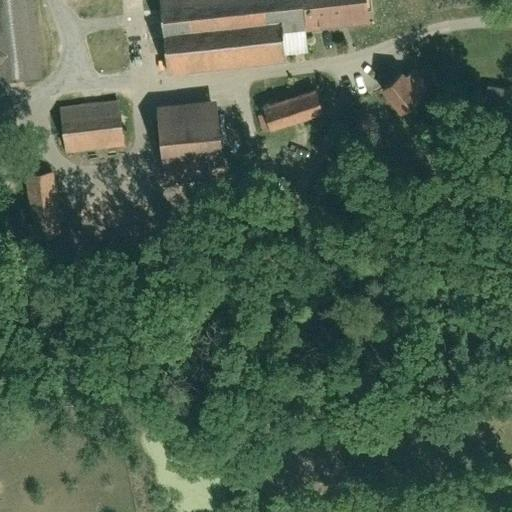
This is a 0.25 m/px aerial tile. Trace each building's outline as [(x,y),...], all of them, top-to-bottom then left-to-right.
[(0,0),(0,77),(43,74),(36,0),(0,0)] [(167,0),(175,68),(297,54),(294,27),(375,18),(372,0),(167,0)] [(416,65),(389,87),(409,110),(435,88),(416,65)] [(322,88),(273,105),(281,127),(330,110),(322,88)] [(225,96),(166,104),(173,156),(232,148),(225,96)] [(123,97),(67,106),(74,149),(130,141),(123,97)] [(60,233),(57,169),(28,171),(32,235),(60,233)]
